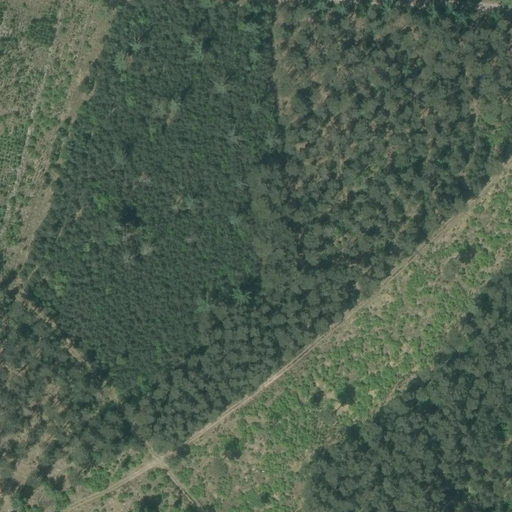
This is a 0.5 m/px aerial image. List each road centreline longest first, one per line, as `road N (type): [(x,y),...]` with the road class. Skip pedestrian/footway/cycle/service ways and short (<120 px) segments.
road 1 (track): [(199,511),(155,469),(55,511)]
road 2 (track): [(511,9),(364,0)]
